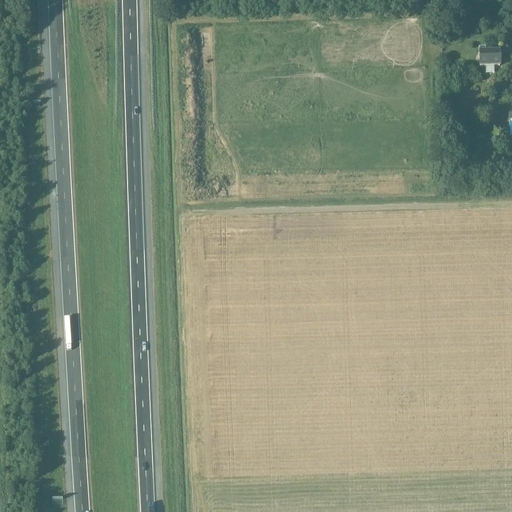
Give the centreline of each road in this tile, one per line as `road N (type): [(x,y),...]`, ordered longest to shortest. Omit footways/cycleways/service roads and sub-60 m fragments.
road 1 (motorway): [(54,0),(81,511)]
road 2 (motorway): [(147,511),(128,0)]
